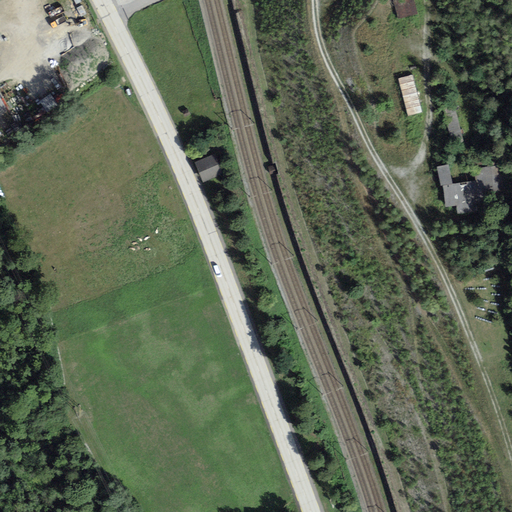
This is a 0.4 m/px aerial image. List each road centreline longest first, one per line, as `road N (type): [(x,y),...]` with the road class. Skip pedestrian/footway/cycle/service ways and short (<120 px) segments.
road 1 (primary): [(309,511),(179,163),(99,0)]
road 2 (track): [(244,0),(283,174),(404,511)]
road 3 (track): [(314,0),(318,45),(431,251),(511,445)]
road 4 (track): [(398,195),(419,159),(428,104),(425,0)]
